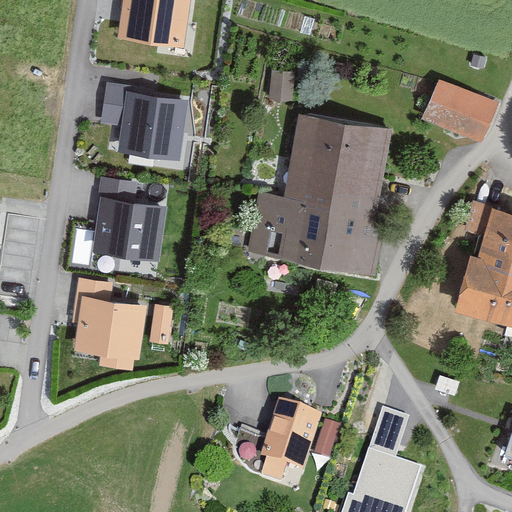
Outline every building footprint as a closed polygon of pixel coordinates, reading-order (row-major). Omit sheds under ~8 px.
[(118,0),(114,31),(183,42),(190,0),(118,0)] [(194,90),(109,76),(102,119),(122,122),(118,144),(183,155),(194,90)] [(490,97),(435,76),(421,112),(476,133),(490,97)] [(388,128),(296,110),(281,190),(257,186),(245,245),(373,270),(380,230),(369,226),(388,128)] [(137,178),(101,172),(89,245),(163,258),(173,199),(135,193),(137,178)] [(511,209),(489,203),(476,251),(468,249),(453,305),(511,320),(511,209)] [(110,279),(82,275),(72,339),(104,344),(102,362),(132,366),(134,352),(141,353),(150,298),(108,291),(110,279)] [(151,337),(171,338),(173,300),(154,299),(151,337)] [(323,415),(280,401),(261,456),(304,470),(323,415)] [(395,453),(407,415),(379,406),(345,511),(409,511),(425,462),(395,453)] [(315,450),(329,454),(338,422),(324,418),(315,450)]
